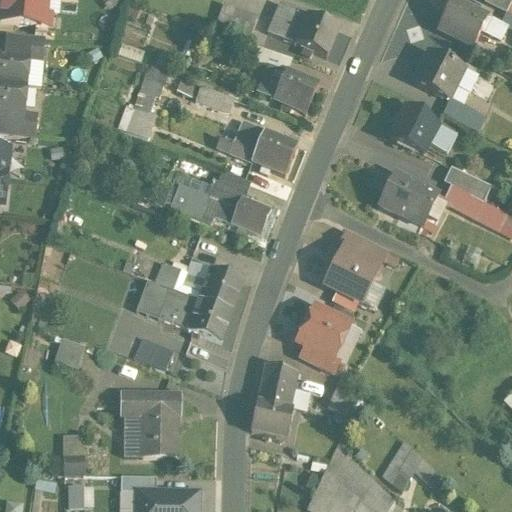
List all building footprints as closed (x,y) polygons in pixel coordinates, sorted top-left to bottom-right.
[(1,0),(0,14),(0,26),(35,30),(36,19),(44,19),(45,0),(1,0)] [(485,0),(483,5),(504,16),(510,4),(501,0),(485,0)] [(490,22),(452,4),(437,34),(472,51),(479,36),(482,37),(490,22)] [(283,8),(269,37),(296,50),(309,20),(283,8)] [(253,23),(218,11),(209,35),(244,49),(253,23)] [(339,34),(309,20),(296,50),(326,63),(339,34)] [(42,43),(7,40),(5,63),(27,65),(27,67),(40,68),(42,43)] [(250,49),(245,61),(270,70),(288,75),(293,65),(250,49)] [(465,74),(429,57),(413,89),(448,107),(450,104),(464,75),(465,74)] [(5,63),(0,61),(0,91),(24,94),(27,67),(27,65),(5,63)] [(270,70),(259,97),(275,104),(288,75),(270,70)] [(318,89),(288,75),(275,104),(305,117),(318,89)] [(478,82),(464,75),(450,104),(465,111),(478,82)] [(179,86),(176,96),(193,101),(196,91),(179,86)] [(229,121),(236,106),(201,90),(194,105),(229,121)] [(24,94),(0,91),(0,120),(21,123),(21,121),(24,94)] [(140,97),(134,117),(150,122),(156,102),(140,97)] [(465,111),(450,104),(448,107),(445,119),(482,137),(489,122),(465,111)] [(438,129),(406,113),(390,145),(421,161),(428,149),(438,129)] [(21,123),(0,120),(0,143),(6,144),(32,147),(34,122),(21,121),(21,123)] [(438,129),(428,149),(447,158),(456,138),(438,129)] [(296,152),(263,138),(250,169),(283,182),(296,152)] [(490,193),(458,177),(450,192),(472,203),(483,208),(490,193)] [(247,189),(223,180),(218,191),(243,200),(247,189)] [(438,202),(394,180),(378,213),(422,235),(438,202)] [(218,191),(213,189),(207,204),(177,193),(169,214),(210,231),(213,224),(212,223),(218,210),(235,216),(239,205),(241,206),(243,200),(218,191)] [(472,203),(450,192),(443,207),(464,217),(472,203)] [(483,208),(472,203),(464,217),(476,223),(483,208)] [(241,206),(239,205),(235,216),(218,210),(212,223),(213,224),(230,231),(229,232),(259,243),(269,217),(241,206)] [(385,258),(345,239),(338,255),(341,257),(324,291),(360,309),(385,258)] [(242,288),(209,275),(197,307),(231,319),(242,288)] [(176,290),(168,287),(165,295),(179,300),(182,291),(176,290)] [(179,300),(165,295),(162,302),(170,306),(176,308),(179,300)] [(231,319),(197,307),(187,336),(219,349),(231,319)] [(349,329),(313,312),(296,348),(304,352),(331,365),(332,363),(349,329)] [(85,352),(64,346),(57,366),(78,373),(85,352)] [(172,360),(141,349),(134,367),(165,379),(170,364),(172,360)] [(331,365),(304,352),(299,363),(331,379),(337,366),(332,363),(331,365)] [(292,390),(262,384),(258,405),(257,405),(250,435),(286,444),(292,413),(288,413),(292,390)] [(180,401),(121,400),(121,421),(143,421),(143,463),(175,463),(176,422),(180,422),(180,401)] [(84,439),(65,440),(64,462),(85,462),(84,439)] [(358,468),(341,452),(336,448),(306,511),(322,511),(389,511),(393,505),(357,472),(358,468)] [(439,485),(403,451),(387,468),(404,484),(410,477),(429,496),(439,485)] [(82,462),(64,462),(63,480),(82,480),(82,462)] [(136,495),(156,496),(156,481),(120,481),(120,495),(136,495)] [(82,492),(69,493),(68,511),(82,511),(83,511),(82,492)] [(120,495),(119,511),(135,511),(136,495),(120,495)] [(136,495),(135,511),(197,511),(198,496),(156,496),(136,495)]
